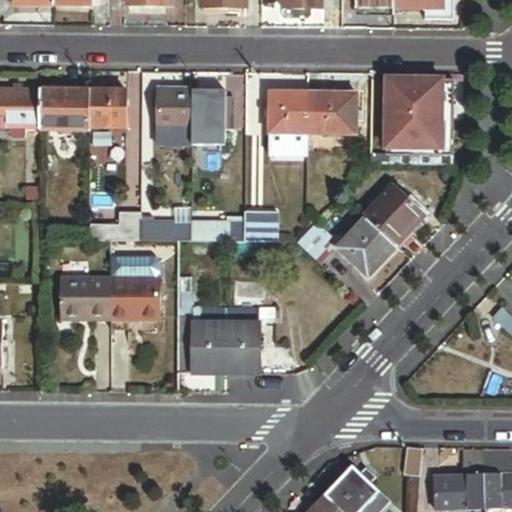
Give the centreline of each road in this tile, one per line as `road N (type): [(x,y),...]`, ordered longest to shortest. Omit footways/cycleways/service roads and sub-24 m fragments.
road 1 (residential): [(511,57),(0,51)]
road 2 (residential): [(0,420),(308,425)]
road 3 (residential): [(308,425),(511,222)]
road 4 (residential): [(511,432),(308,425)]
